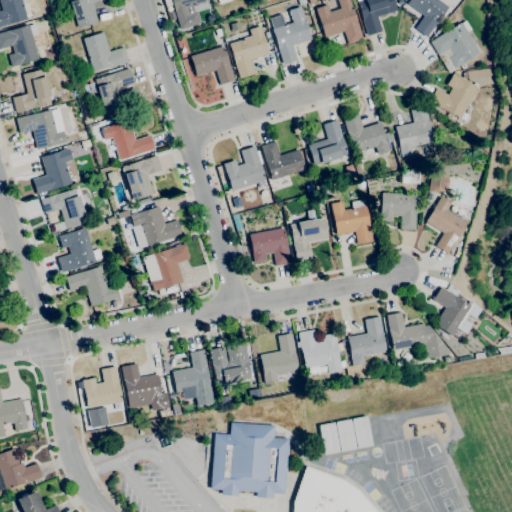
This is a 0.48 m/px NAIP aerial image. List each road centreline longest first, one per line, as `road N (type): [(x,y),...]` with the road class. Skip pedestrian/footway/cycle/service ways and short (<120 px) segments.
road 1 (residential): [(0,349),(384,281),(401,271)]
road 2 (residential): [(0,168),(42,324),(63,444),(104,511)]
road 3 (residential): [(147,0),(235,303)]
road 4 (residential): [(189,132),(398,69)]
